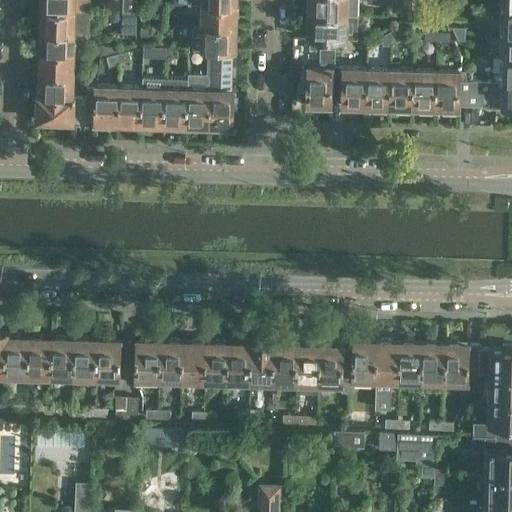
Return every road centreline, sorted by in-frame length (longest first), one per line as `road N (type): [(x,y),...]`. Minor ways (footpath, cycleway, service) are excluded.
road 1 (residential): [(0,276),(511,289)]
road 2 (unclassified): [(266,179),(11,170)]
road 3 (unclassified): [(511,187),(266,179)]
road 4 (unclassified): [(270,0),(266,179)]
road 5 (residential): [(11,170),(12,0)]
